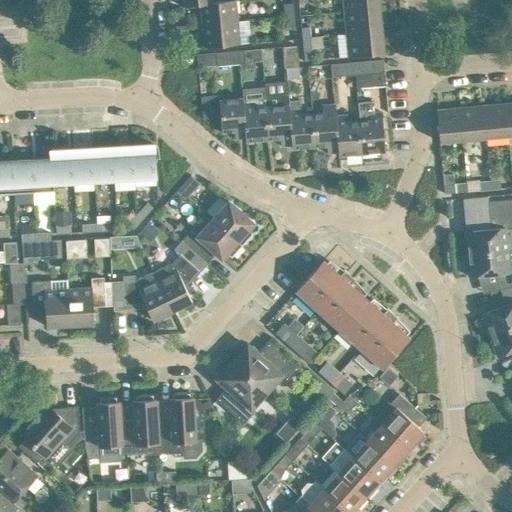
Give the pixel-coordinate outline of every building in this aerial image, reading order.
[(237,22),(235,0),(181,5),(181,6),(201,4),(203,25),(237,22)] [(380,7),(379,0),(342,0),(344,11),(380,7)] [(294,16),(293,3),(283,4),(284,17),(294,16)] [(382,30),(380,7),(344,11),(346,33),(382,30)] [(296,29),(294,16),(284,17),(286,30),(296,29)] [(240,44),(237,22),(203,25),(206,47),(240,44)] [(310,27),(302,28),(303,38),(311,37),(310,27)] [(384,53),(382,30),(346,33),(348,57),(384,53)] [(314,60),(311,37),(303,38),(305,61),(314,60)] [(297,45),(282,46),(285,68),(299,67),(297,45)] [(261,48),(238,50),(240,69),(255,68),(254,61),(262,61),(261,48)] [(198,66),(240,63),(238,50),(197,54),(198,66)] [(383,59),(356,62),(357,74),(384,72),(383,59)] [(357,74),(356,62),(346,63),(347,75),(357,74)] [(341,63),(331,64),(332,77),(342,76),(341,63)] [(288,93),(266,95),(269,139),(280,138),(281,143),(292,142),(289,110),(288,93)] [(222,99),(221,94),(205,95),(201,96),(203,118),(221,117),(222,132),(234,131),(235,138),(240,138),(240,135),(245,135),(246,141),(242,98),(222,99)] [(243,97),(242,98),(246,141),(269,139),(266,106),(255,107),(255,100),(243,101),(243,97)] [(372,100),(358,102),(360,122),(359,122),(362,153),(385,151),(382,111),(373,112),(372,100)] [(338,149),(335,103),(320,105),(321,114),(313,115),(315,146),(327,145),(327,150),(338,149)] [(508,135),(505,103),(483,105),(486,137),(508,135)] [(486,137),(483,105),(460,107),(463,140),(486,137)] [(463,140),(460,107),(437,110),(440,142),(463,140)] [(292,142),(293,148),(315,146),(313,115),(302,116),(301,108),(289,110),(292,142)] [(336,115),(338,155),(362,153),(359,122),(348,123),(348,114),(336,115)] [(156,177),(154,143),(133,145),(135,178),(156,177)] [(135,178),(133,145),(113,146),(114,179),(135,178)] [(114,179),(113,146),(92,147),(94,180),(114,179)] [(94,180),(92,147),(72,148),(74,181),(94,180)] [(74,181),(72,148),(51,149),(51,158),(53,182),(74,181)] [(53,182),(51,158),(31,159),(32,192),(53,191),(53,182)] [(32,192),(31,159),(10,160),(12,193),(32,192)] [(0,193),(12,193),(10,160),(0,160),(0,193)] [(200,182),(191,174),(175,192),(184,201),(200,182)] [(500,180),(490,181),(491,189),(501,188),(500,180)] [(491,189),(490,181),(480,182),(481,190),(491,189)] [(454,184),(444,185),(444,193),(455,192),(454,184)] [(255,223),(229,200),(212,218),(242,245),(253,232),(252,232),(249,229),(255,223)] [(147,202),(137,214),(137,224),(153,207),(147,202)] [(511,212),(509,213),(490,215),(491,228),(465,231),(467,253),(508,249),(507,238),(511,237),(511,212)] [(137,224),(137,214),(128,224),(134,229),(137,224)] [(182,240),(203,258),(211,249),(222,259),(228,253),(231,256),(230,256),(231,257),(242,245),(212,218),(197,235),(191,230),(182,240)] [(34,225),(35,233),(35,240),(36,240),(51,239),(50,232),(36,233),(35,225),(34,225)] [(56,226),(56,233),(71,232),(71,225),(56,226)] [(9,228),(0,228),(0,236),(10,236),(9,228)] [(35,240),(35,233),(21,234),(21,241),(23,241),(35,240)] [(23,241),(24,264),(37,263),(36,240),(35,240),(23,241)] [(205,260),(182,240),(174,249),(180,254),(172,262),(154,271),(172,311),(192,301),(184,285),(197,271),(206,261),(205,260)] [(17,262),(16,241),(3,242),(4,263),(18,262),(17,262)] [(511,254),(508,255),(508,249),(467,253),(469,276),(495,274),(501,290),(511,287),(511,254)] [(355,279),(350,274),(344,270),(340,275),(323,260),(296,290),(339,329),(367,298),(350,284),(355,279)] [(24,270),(15,271),(16,283),(25,282),(24,270)] [(172,311),(154,271),(135,280),(123,280),(124,305),(146,304),(153,320),(172,311)] [(92,287),(68,289),(70,324),(94,323),(93,306),(113,305),(112,282),(105,282),(104,277),(92,277),(92,287)] [(46,326),(70,324),(68,289),(68,279),(51,280),(31,281),(33,310),(36,316),(46,315),(46,326)] [(12,283),(13,303),(20,303),(26,303),(25,282),(16,283),(12,283)] [(511,287),(501,290),(506,304),(481,314),(489,335),(511,326),(511,287)] [(367,298),(339,329),(383,368),(410,337),(393,322),(399,318),(387,307),(383,313),(367,298)] [(21,324),(20,303),(7,305),(8,325),(21,324)] [(284,323),(275,332),(290,345),(300,355),(309,345),(298,336),(284,323)] [(511,326),(489,335),(497,356),(511,350),(511,326)] [(247,344),(243,349),(238,350),(233,355),(234,359),(232,361),(266,392),(281,375),(287,381),(298,368),(268,341),(259,351),(253,345),(251,347),(247,344)] [(266,392),(232,361),(231,363),(226,363),(221,368),(222,373),(217,378),(220,381),(219,383),(225,389),(216,399),(243,423),(255,410),(252,408),(266,392)] [(327,361),(318,370),(343,393),(352,384),(327,361)] [(381,374),(389,382),(397,373),(388,365),(381,374)] [(173,393),(173,398),(170,398),(171,422),(158,423),(159,442),(158,442),(159,454),(184,452),(184,441),(196,440),(195,417),(194,397),(190,397),(190,392),(173,393)] [(417,393),(418,405),(430,404),(429,392),(417,393)] [(426,417),(399,393),(390,403),(388,401),(374,417),(381,424),(382,423),(409,448),(415,442),(418,445),(425,436),(422,433),(425,431),(424,430),(423,431),(418,426),(426,417)] [(121,444),(122,454),(145,452),(145,443),(158,442),(159,442),(158,423),(157,399),(153,399),(153,394),(136,395),(136,400),(133,400),(134,425),(122,425),(123,444),(121,444)] [(351,408),(357,401),(349,394),(343,401),(335,394),(331,399),(343,410),(351,408)] [(99,397),(99,402),(96,402),(97,427),(83,427),(84,439),(87,458),(109,457),(108,445),(121,444),(123,444),(122,425),(120,401),(117,401),(116,396),(99,397)] [(21,434),(36,447),(45,456),(61,437),(69,444),(80,431),(78,406),(67,407),(59,415),(47,404),(21,434)] [(329,405),(314,421),(322,428),(336,412),(329,405)] [(381,424),(374,417),(360,433),(368,439),(367,440),(395,464),(396,463),(399,466),(407,457),(404,455),(409,448),(382,423),(381,424)] [(322,428),(314,421),(300,437),(307,444),(322,428)] [(368,439),(360,433),(345,450),(380,480),(386,474),(389,477),(397,468),(394,466),(395,464),(367,440),(368,439)] [(285,453),(293,460),(307,444),(300,437),(285,453)] [(0,511),(1,511),(13,511),(19,506),(13,502),(37,475),(8,449),(0,457),(0,511)] [(345,450),(331,465),(339,472),(366,497),(367,495),(370,498),(378,490),(375,487),(380,480),(345,450)] [(285,453),(271,470),(278,476),(293,460),(285,453)] [(175,471),(160,472),(160,484),(176,483),(175,471)] [(339,472),(324,488),(350,511),(352,511),(366,497),(339,472)] [(250,478),(243,479),(244,491),(253,490),(250,484),(250,479),(250,478)] [(301,496),(310,504),(318,511),(350,511),(324,488),(315,480),(312,483),(307,482),(301,489),(303,494),(301,496)]
